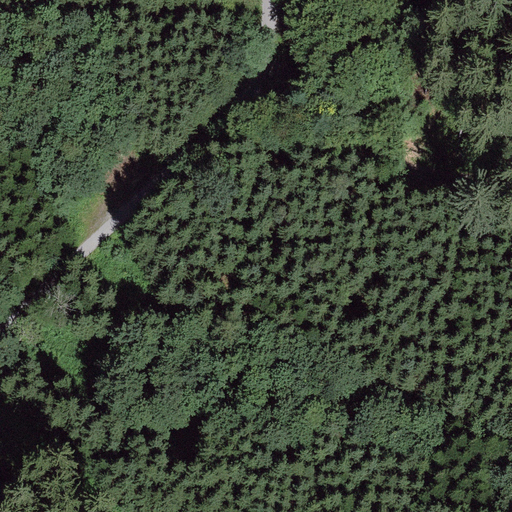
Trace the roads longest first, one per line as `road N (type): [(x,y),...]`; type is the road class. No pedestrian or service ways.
road 1 (track): [(0,328),(102,239),(227,107),(259,56),(270,0)]
road 2 (track): [(511,186),(428,166),(364,131),(272,5)]
